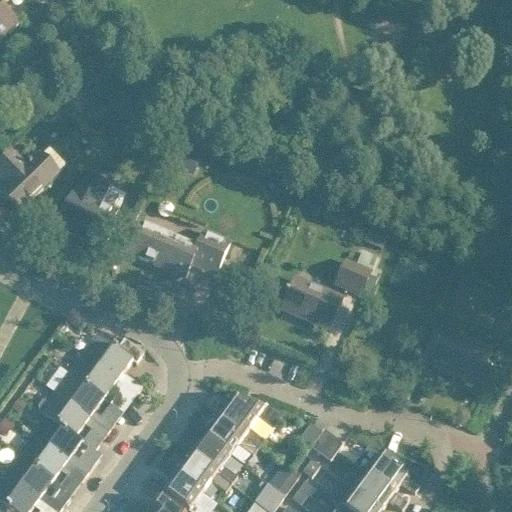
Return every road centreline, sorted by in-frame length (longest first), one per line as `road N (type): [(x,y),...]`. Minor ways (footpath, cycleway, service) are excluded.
road 1 (residential): [(421,511),(443,468),(417,429),(347,419),(219,368),(177,377)]
road 2 (residential): [(177,377),(160,343),(0,261)]
road 3 (residential): [(96,511),(170,412),(177,377)]
